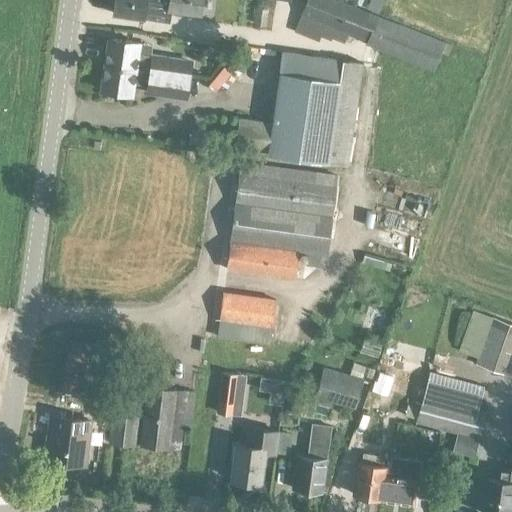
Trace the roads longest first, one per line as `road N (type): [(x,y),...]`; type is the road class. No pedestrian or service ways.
road 1 (unclassified): [(0,495),(68,0)]
road 2 (tertiary): [(126,511),(0,495)]
